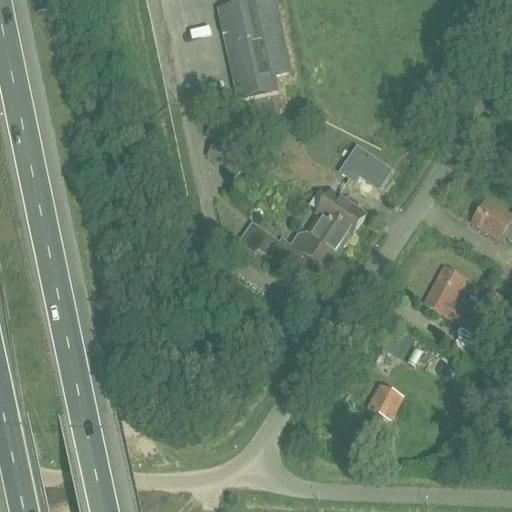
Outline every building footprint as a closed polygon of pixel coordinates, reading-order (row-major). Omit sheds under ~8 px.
[(275,0),(234,0),(236,9),(219,13),(239,103),(278,94),(275,78),(291,75),(275,0)] [(207,134),(219,142),(208,159),(237,179),(249,162),(230,150),(236,142),(213,126),(207,134)] [(323,280),(350,238),(352,239),(366,217),(357,211),(359,208),(358,204),(351,200),(347,200),(345,203),(332,194),(317,216),(323,220),(309,240),(307,238),(298,240),(291,250),(281,243),(279,246),(253,228),(240,247),(256,258),(259,254),(269,261),(271,258),(300,278),(308,266),(297,258),(300,253),(317,265),(312,273),(323,280)] [(511,217),(487,202),(471,227),(499,244),(502,239),(511,245),(511,217)] [(465,314),(451,306),(465,283),(445,272),(425,307),(444,318),(459,326),(465,314)] [(487,335),(505,304),(490,295),(472,326),(487,335)] [(403,400),(380,388),(367,413),(390,425),(403,400)]
